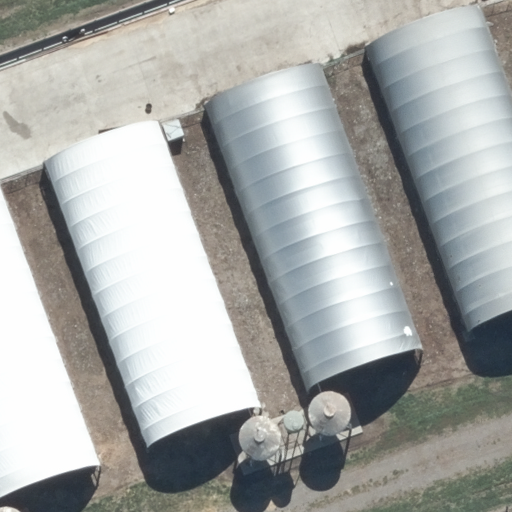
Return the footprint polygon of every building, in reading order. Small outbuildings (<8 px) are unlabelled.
[(368,54),(470,344),(511,328),(511,96),(483,14),(368,54)] [(206,111),(310,402),(426,360),(322,70),(206,111)] [(46,170),(149,460),(264,420),(160,129),(46,170)] [(0,511),(5,511),(104,477),(0,193),(0,511)] [(337,413),(327,414),(319,420),(315,428),(314,437),(317,446),(324,453),(333,456),(343,454),(351,449),(356,441),(356,431),(353,422),(346,416),(337,413)] [(267,437),(257,438),(249,443),(244,452),(244,461),(247,470),(254,477),(263,479),(273,478),(281,473),(285,464),(286,455),(283,446),(276,440),(267,437)]
